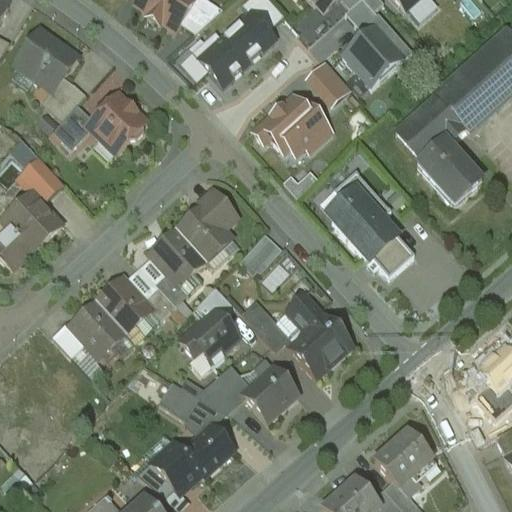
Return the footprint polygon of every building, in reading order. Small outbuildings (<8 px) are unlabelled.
[(143,0),(135,12),(148,21),(146,24),(160,33),(162,30),(175,39),(180,32),(196,7),(195,7),(185,0),(143,0)] [(267,39),(283,24),(261,0),(256,0),(241,13),(249,22),(250,21),(267,39)] [(339,4),(343,0),(303,0),(314,12),(316,10),(323,18),(339,4)] [(343,0),(339,4),(349,16),(361,5),(367,0),(343,0)] [(373,19),(383,10),(374,0),(367,0),(361,5),(373,19)] [(389,0),(405,16),(423,0),(389,0)] [(195,7),(196,7),(180,32),(195,41),(222,17),(198,2),(195,7)] [(373,19),(361,5),(349,16),(344,20),(359,38),(376,22),(373,19)] [(222,95),(275,48),(267,39),(250,21),(249,22),(221,47),(198,67),(198,68),(222,95)] [(371,96),(412,60),(377,21),(376,22),(359,38),(364,42),(342,63),(371,96)] [(62,55),(39,38),(40,36),(39,36),(14,71),(52,98),(77,63),(63,53),(62,55)] [(511,102),(511,45),(505,38),(434,101),(436,102),(395,138),(421,167),(443,146),(447,151),(465,135),(470,140),(511,102)] [(192,60),(198,67),(221,47),(215,40),(192,60)] [(0,62),(9,48),(0,43),(0,62)] [(350,98),(325,70),(306,86),(331,114),(350,98)] [(73,90),(49,117),(61,128),(76,111),(85,101),(73,90)] [(126,109),(117,101),(92,126),(87,132),(90,136),(101,146),(104,143),(118,156),(129,145),(136,145),(143,138),(143,131),(145,128),(134,118),(135,118),(126,109)] [(292,105),(253,140),(263,151),(269,145),(282,160),(287,155),(294,163),(305,153),(309,158),(330,139),(306,112),(302,116),(292,105)] [(92,126),(76,111),(61,128),(52,138),(70,156),(90,136),(87,132),(92,126)] [(481,188),(447,151),(443,146),(421,167),(416,171),(454,213),(481,188)] [(63,192),(36,162),(16,185),(30,200),(31,199),(42,211),(63,192)] [(333,199),(346,213),(359,202),(381,226),(390,218),(355,179),(333,199)] [(232,219),(212,197),(198,210),(200,213),(202,212),(219,231),(232,219)] [(42,211),(31,199),(30,200),(1,227),(9,236),(0,243),(0,262),(11,275),(29,258),(31,259),(61,232),(42,211)] [(363,263),(367,261),(392,238),(381,226),(359,202),(346,213),(331,227),(363,263)] [(219,231),(202,212),(200,213),(202,215),(191,224),(190,222),(175,236),(204,269),(231,245),(219,231)] [(204,269),(175,236),(148,260),(151,263),(166,280),(178,293),(179,292),(194,278),(204,269)] [(413,262),(392,238),(367,261),(388,284),(413,262)] [(240,265),(255,282),(283,256),(268,239),(240,265)] [(166,280),(151,263),(139,274),(154,290),(166,280)] [(194,278),(179,292),(187,300),(202,287),(194,278)] [(178,293),(166,280),(154,290),(157,294),(174,312),(187,300),(179,292),(178,293)] [(122,284),(95,309),(124,341),(150,318),(151,317),(142,307),(122,284)] [(214,293),(194,314),(205,326),(214,319),(222,328),(236,316),(214,293)] [(174,312),(157,294),(142,307),(151,317),(150,318),(159,328),(176,314),(174,312)] [(324,324),(305,303),(292,315),(303,327),(302,340),(304,342),(324,324)] [(69,331),(68,332),(84,350),(98,365),(124,341),(95,309),(69,331)] [(205,326),(180,348),(193,364),(200,358),(209,369),(210,368),(214,372),(224,363),(220,359),(237,345),(222,328),(214,319),(205,326)] [(283,344),(260,319),(248,330),(271,355),(283,344)] [(304,342),(288,355),(315,385),(351,353),(324,323),(324,324),(304,342)] [(67,328),(51,343),(69,364),(84,350),(68,332),(69,331),(67,328)] [(511,363),(505,355),(476,382),(498,406),(511,392),(511,363)] [(297,401),(273,374),(242,402),(266,429),(297,401)] [(220,382),(202,397),(202,398),(195,404),(200,408),(201,408),(221,421),(221,420),(222,421),(239,405),(220,382)] [(202,397),(187,387),(181,396),(195,404),(202,397)] [(181,396),(172,389),(158,410),(187,429),(200,408),(195,404),(181,396)] [(484,405),(473,411),(489,442),(497,438),(495,435),(510,426),(503,417),(498,420),(484,405)] [(182,459),(181,460),(201,482),(203,484),(214,473),(232,457),(211,433),(182,459)] [(511,434),(495,443),(505,464),(511,460),(511,434)] [(433,466),(409,440),(386,461),(386,462),(376,471),(393,490),(407,505),(418,495),(410,486),(433,466)] [(182,459),(172,449),(150,469),(178,501),(201,482),(181,460),(182,459)] [(354,487),(327,511),(377,511),(373,508),(354,487)] [(412,511),(407,505),(393,490),(383,498),(396,511),(412,511)] [(396,511),(383,498),(373,508),(377,511),(396,511)] [(150,511),(145,506),(137,511),(112,511),(105,503),(95,511),(150,511)]
